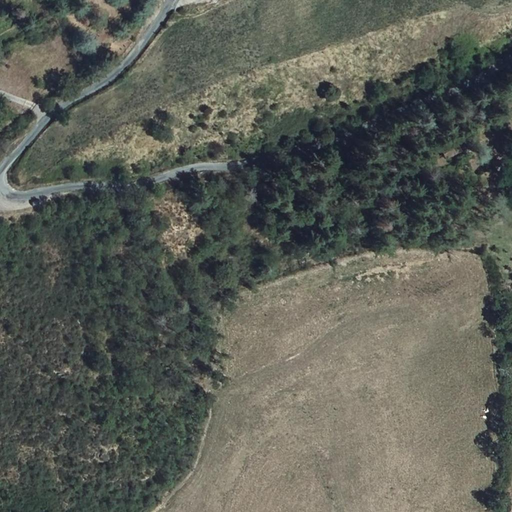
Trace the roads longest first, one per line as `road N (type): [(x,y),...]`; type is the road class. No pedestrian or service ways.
road 1 (residential): [(511,67),(236,168),(17,198),(0,187)]
road 2 (residential): [(0,180),(50,119),(108,83),(148,44),(175,0)]
